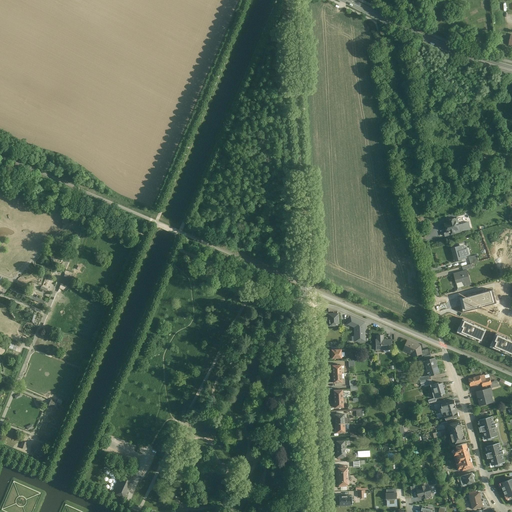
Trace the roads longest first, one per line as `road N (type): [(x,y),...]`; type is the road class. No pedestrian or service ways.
road 1 (unclassified): [(315,511),(291,0)]
road 2 (residential): [(482,471),(437,324),(419,229)]
road 3 (secondary): [(345,0),(511,70)]
